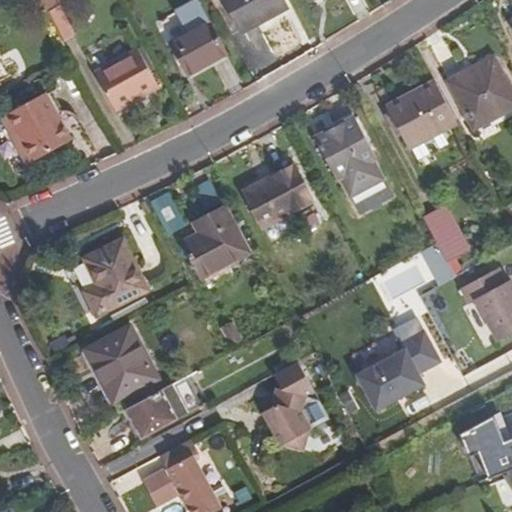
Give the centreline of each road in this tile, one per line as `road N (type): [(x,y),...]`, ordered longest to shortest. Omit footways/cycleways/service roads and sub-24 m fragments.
road 1 (residential): [(0,240),(199,145),(437,0)]
road 2 (residential): [(95,511),(0,320)]
